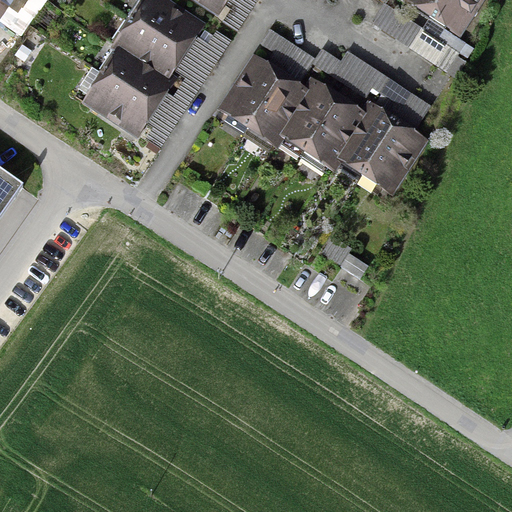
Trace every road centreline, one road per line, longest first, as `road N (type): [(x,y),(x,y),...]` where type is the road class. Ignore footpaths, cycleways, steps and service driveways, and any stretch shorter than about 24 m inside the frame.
road 1 (residential): [(511,456),(81,174)]
road 2 (residential): [(81,174),(0,280)]
